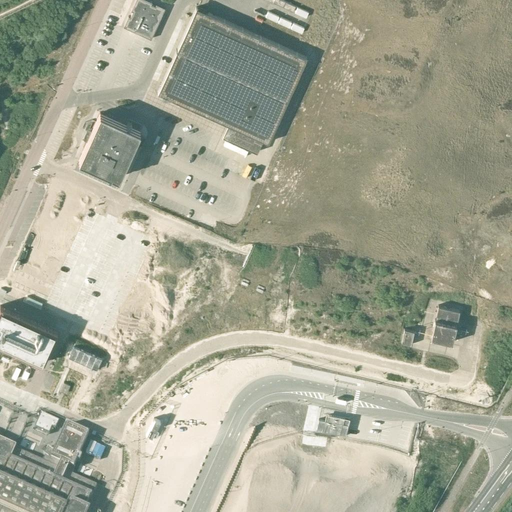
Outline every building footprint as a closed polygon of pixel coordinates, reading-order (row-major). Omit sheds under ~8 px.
[(147,0),(135,0),(131,10),(132,11),(131,16),(128,16),(124,26),(151,38),(165,8),(156,4),(155,5),(151,4),(152,2),(147,0)] [(195,6),(157,92),(228,123),(222,136),(256,152),(262,139),(268,141),(306,56),(195,6)] [(139,130),(99,112),(78,159),(118,177),(139,130)] [(54,185),(8,286),(122,337),(167,237),(54,185)] [(57,331),(0,305),(0,343),(42,363),(57,331)] [(459,310),(438,305),(430,337),(452,342),(459,310)] [(413,331),(404,329),(401,342),(410,344),(413,331)] [(107,353),(74,338),(68,350),(74,352),(69,363),(97,375),(107,353)] [(70,385),(63,382),(60,390),(66,393),(70,385)] [(41,414),(34,429),(49,435),(51,429),(55,430),(58,422),(41,414)] [(15,450),(16,449),(0,441),(0,511),(87,511),(85,511),(91,497),(96,486),(72,475),(75,469),(73,468),(88,435),(66,425),(54,452),(48,448),(43,455),(45,457),(42,462),(15,450)]
